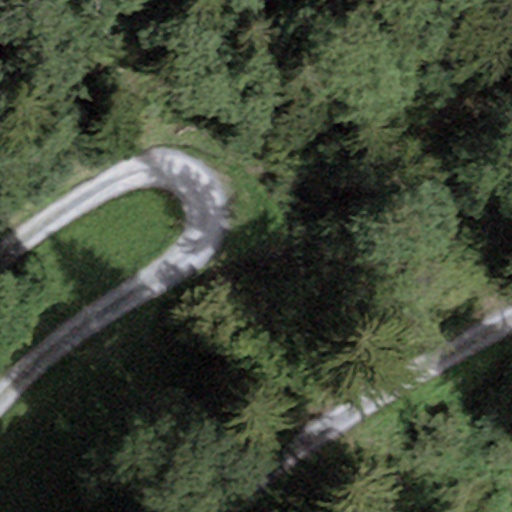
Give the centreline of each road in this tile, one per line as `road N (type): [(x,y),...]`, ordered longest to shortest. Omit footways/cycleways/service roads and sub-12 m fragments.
road 1 (track): [(0,260),(129,174),(178,174),(203,211),(197,242),(182,259),(0,397)]
road 2 (track): [(233,511),(328,433),(511,322)]
